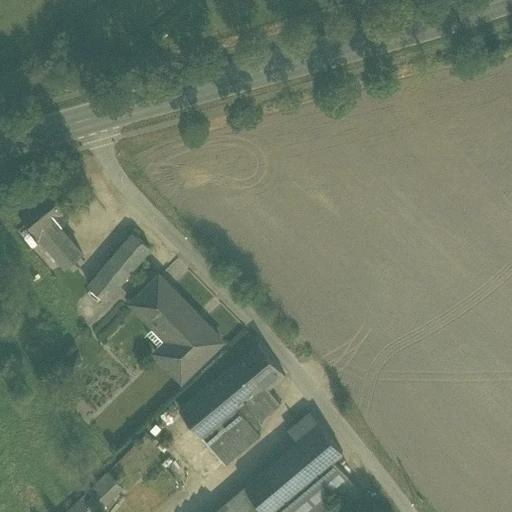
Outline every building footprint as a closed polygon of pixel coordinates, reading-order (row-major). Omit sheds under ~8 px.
[(15,208),(66,267),(82,254),(59,226),(79,210),(51,177),(15,208)] [(89,285),(108,300),(151,249),(132,233),(89,285)] [(144,317),(172,290),(158,276),(131,304),(144,317)] [(222,341),(172,290),(144,317),(154,328),(159,323),(172,337),(160,348),(155,353),(182,381),(222,341)] [(159,323),(154,328),(147,335),(160,348),(172,337),(159,323)] [(285,376),(258,344),(226,371),(249,400),(252,403),(268,390),(285,376)] [(60,368),(68,377),(79,368),(81,362),(77,357),(71,358),(60,368)] [(249,400),(226,371),(179,409),(225,463),(259,436),(236,410),(249,400)] [(280,404),(268,390),(252,403),(264,417),(280,404)] [(298,443),(319,425),(306,410),(284,428),(298,443)] [(298,443),(216,511),(317,511),(333,499),(343,510),(362,496),(333,460),(342,453),(319,425),(298,443)] [(67,511),(97,511),(123,487),(108,472),(67,511)]
